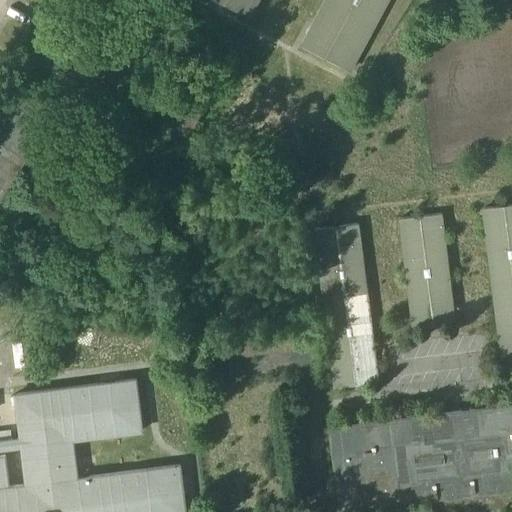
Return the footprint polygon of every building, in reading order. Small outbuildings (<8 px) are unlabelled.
[(216,0),(249,17),(257,0),(216,0)] [(326,0),(302,45),(349,71),(387,0),(326,0)] [(209,97),(59,15),(35,59),(185,141),(209,97)] [(7,86),(0,81),(0,194),(55,108),(11,80),(7,86)] [(511,365),(511,204),(485,208),(504,367),(511,365)] [(441,214),(400,219),(413,328),(454,323),(441,214)] [(357,224),(315,229),(335,387),(376,382),(357,224)] [(312,327),(230,338),(233,359),(314,348),(312,327)] [(0,511),(184,511),(179,466),(78,479),(73,440),(142,431),(135,379),(15,394),(21,439),(0,441),(0,511)] [(511,405),(329,428),(339,510),(511,489),(511,405)]
